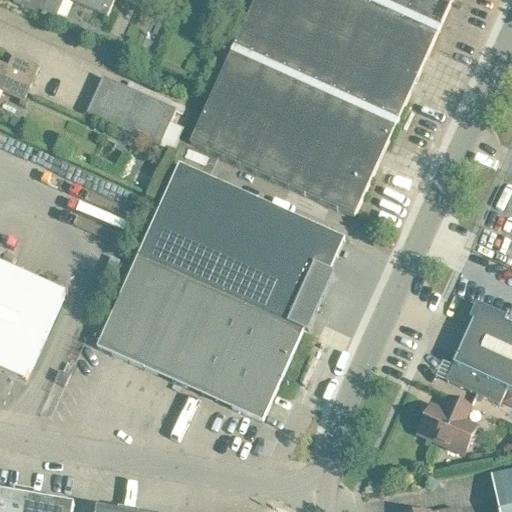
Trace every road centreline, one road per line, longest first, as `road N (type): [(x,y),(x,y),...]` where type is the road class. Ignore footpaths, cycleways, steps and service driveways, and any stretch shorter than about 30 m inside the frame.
road 1 (unclassified): [(324,499),(340,416),(511,28)]
road 2 (unclassified): [(324,499),(0,440)]
road 3 (unknown): [(398,285),(240,220)]
